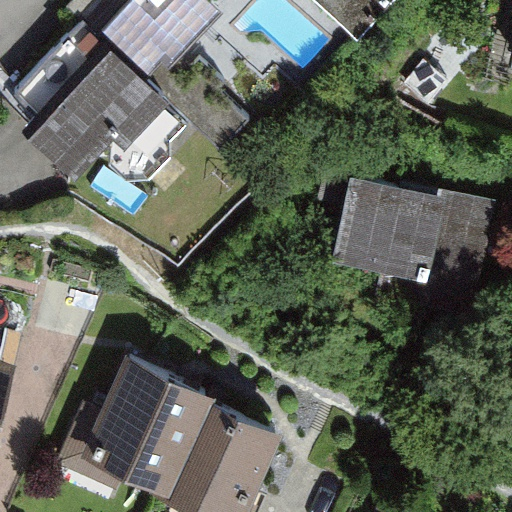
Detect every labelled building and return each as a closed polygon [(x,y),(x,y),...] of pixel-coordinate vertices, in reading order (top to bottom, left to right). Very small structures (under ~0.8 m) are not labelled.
[(108,28),(209,124),(246,164),(274,133),(238,100),(248,90),(218,63),(250,27),(219,0),(133,0),(124,10),(113,0),(105,0),(89,17),(108,28)] [(321,0),(363,39),(400,0),(321,0)] [(141,194),(209,124),(108,28),(2,137),(78,210),(116,170),(141,194)] [(380,271),(375,292),(473,314),(499,199),(441,186),(439,195),(352,176),(333,260),(380,271)] [(212,397),(216,389),(129,349),(101,408),(87,402),(60,460),(116,486),(123,471),(168,492),(212,397)] [(0,351),(0,430),(18,357),(0,351)] [(253,488),(280,427),(212,397),(168,492),(196,505),(192,511),(258,511),(267,494),(253,488)]
